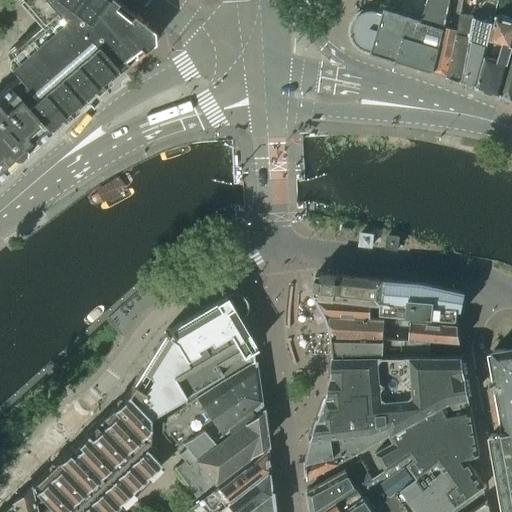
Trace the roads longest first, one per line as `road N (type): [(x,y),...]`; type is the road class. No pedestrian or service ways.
road 1 (residential): [(274,248),(153,318),(106,382),(0,489)]
road 2 (residential): [(498,511),(471,321),(488,280)]
road 3 (secondary): [(46,171),(178,119),(265,100)]
road 4 (residential): [(274,248),(442,266),(488,280)]
road 5 (secondary): [(265,100),(477,115)]
road 6 (secondary): [(211,51),(129,99),(46,171)]
road 7 (residential): [(265,100),(274,248)]
